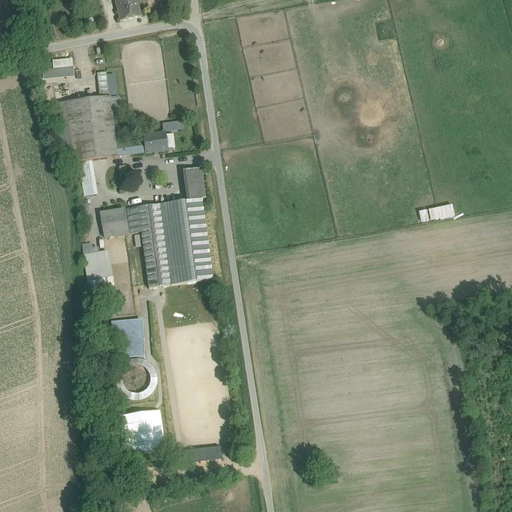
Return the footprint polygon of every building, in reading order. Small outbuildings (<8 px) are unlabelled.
[(136,0),(118,0),(115,1),(120,21),(141,17),(136,0)] [(44,79),(73,77),(72,60),(43,61),(44,79)] [(105,73),(99,74),(102,98),(109,97),(105,73)] [(110,97),(66,103),(73,163),(79,162),(92,161),(117,158),(116,145),(115,135),(110,97)] [(165,134),(143,136),(144,142),(122,145),(116,145),(117,157),(145,153),(146,154),(154,153),(154,155),(158,155),(158,153),(167,151),(165,134)] [(92,161),(79,162),(84,196),(97,194),(92,161)] [(201,169),(185,171),(186,183),(203,180),(201,169)] [(203,180),(186,183),(189,201),(201,200),(205,199),(203,180)] [(189,201),(126,210),(131,234),(141,233),(149,290),(212,281),(201,200),(189,201)] [(420,222),(453,218),(452,207),(419,211),(420,222)] [(124,210),(100,214),(105,239),(128,235),(124,210)] [(108,253),(84,257),(91,301),(115,297),(108,253)] [(141,321),(111,323),(113,359),(143,357),(141,321)] [(117,388),(120,393),(124,397),(129,400),(135,401),(141,401),(146,399),(151,395),(154,391),(156,385),(156,379),(155,374),(152,368),(148,364),(143,362),(137,360),(132,361),(126,363),(121,366),(118,371),(116,377),(116,382),(117,388)] [(160,411),(120,416),(124,455),(164,451),(160,411)] [(220,446),(185,448),(186,462),(221,461),(220,446)]
